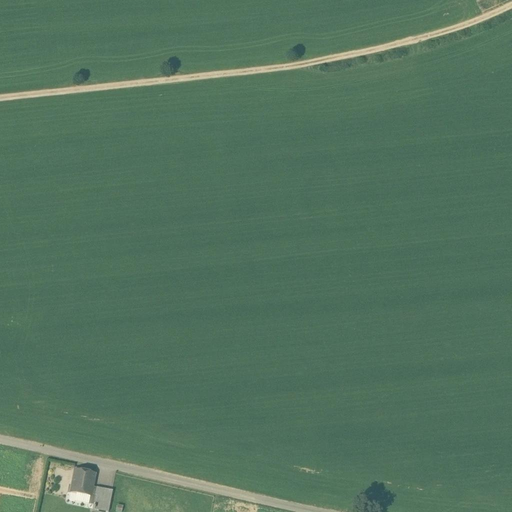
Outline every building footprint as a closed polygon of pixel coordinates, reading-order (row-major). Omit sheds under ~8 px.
[(94,475),(75,471),(71,493),(90,496),(92,488),(94,475)] [(96,488),(92,488),(90,496),(71,493),(69,501),(93,505),(94,501),(96,488)] [(104,490),(96,488),(94,501),(102,503),(104,490)] [(112,491),(104,490),(102,503),(100,511),(108,511),(112,491)] [(102,503),(94,501),(93,505),(92,509),(100,511),(102,503)]
